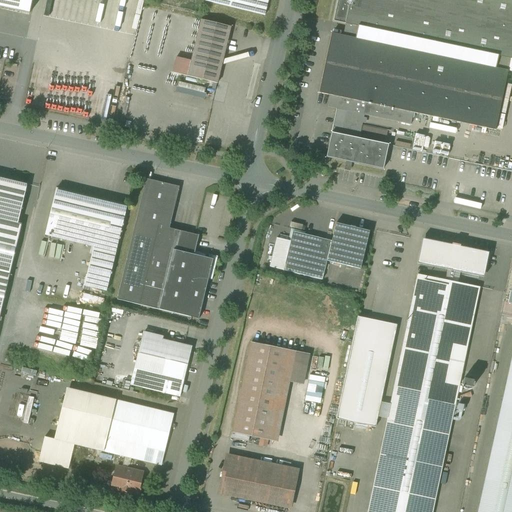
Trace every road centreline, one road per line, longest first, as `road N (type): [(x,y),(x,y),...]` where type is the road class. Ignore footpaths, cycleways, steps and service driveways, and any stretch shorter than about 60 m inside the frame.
road 1 (residential): [(175,511),(252,180)]
road 2 (residential): [(511,239),(252,180)]
road 3 (residential): [(252,180),(0,127)]
road 4 (residential): [(252,180),(291,0)]
